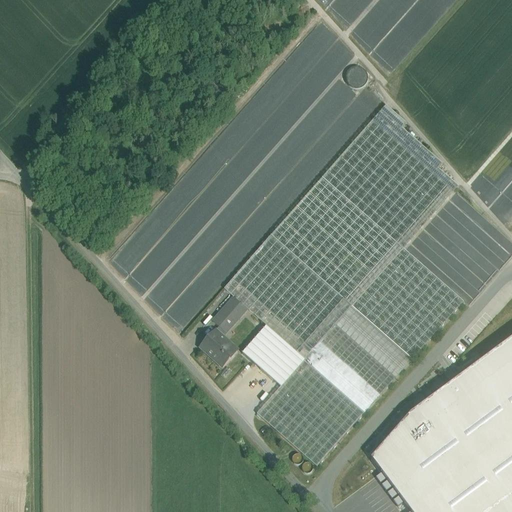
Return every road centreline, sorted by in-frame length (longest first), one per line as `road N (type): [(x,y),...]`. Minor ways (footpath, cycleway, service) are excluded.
road 1 (unclassified): [(24,179),(323,511)]
road 2 (track): [(30,511),(32,189)]
road 3 (residential): [(188,0),(24,179)]
